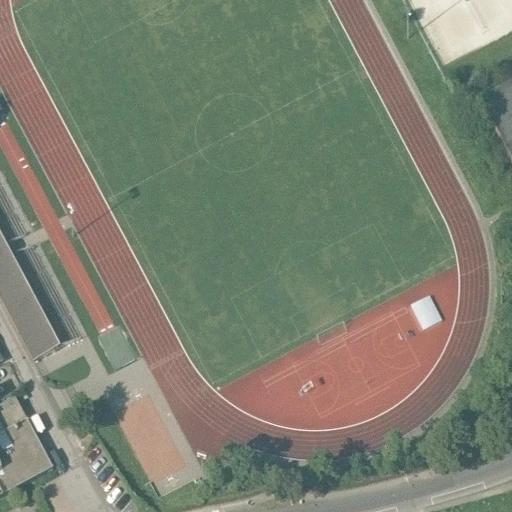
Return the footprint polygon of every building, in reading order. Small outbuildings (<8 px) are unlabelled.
[(511,0),(494,0),(495,25),(511,24),(511,0)] [(511,89),(479,108),(511,168),(511,89)] [(81,339),(0,186),(0,238),(59,350),(81,339)] [(59,350),(0,238),(0,300),(34,364),(59,350)] [(0,456),(0,500),(52,472),(26,424),(3,437),(11,451),(0,456)]
